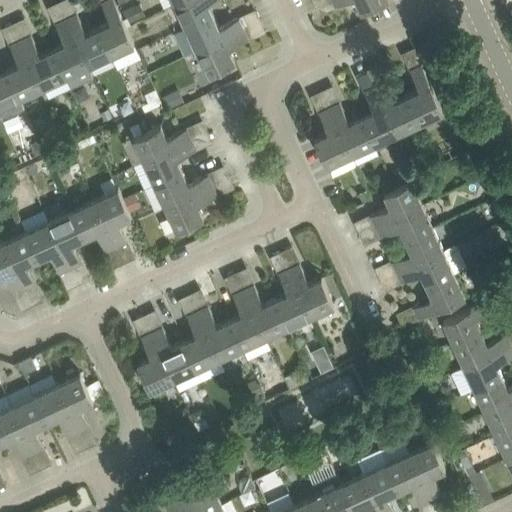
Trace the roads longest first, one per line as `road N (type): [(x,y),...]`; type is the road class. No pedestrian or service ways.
road 1 (residential): [(85,309),(278,218)]
road 2 (residential): [(98,466),(133,450),(141,428),(85,309)]
road 3 (residential): [(260,86),(230,103),(278,218)]
road 4 (residential): [(313,61),(447,0)]
road 5 (residential): [(374,332),(313,202)]
road 6 (residential): [(313,202),(260,86)]
